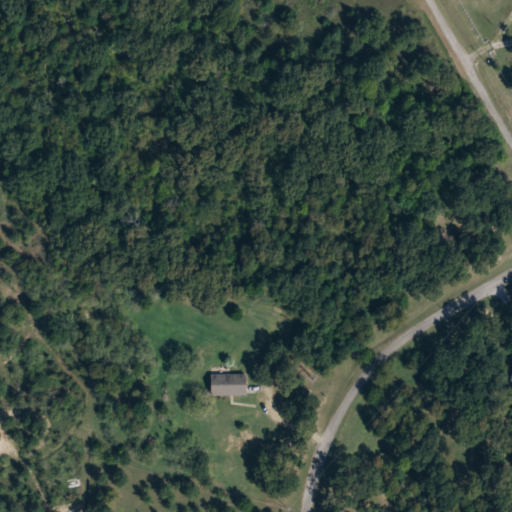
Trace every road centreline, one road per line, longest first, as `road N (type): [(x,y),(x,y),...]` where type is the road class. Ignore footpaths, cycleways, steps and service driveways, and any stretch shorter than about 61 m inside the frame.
road 1 (residential): [(511,271),(373,367),(321,449),(304,511)]
road 2 (residential): [(511,142),(428,0)]
